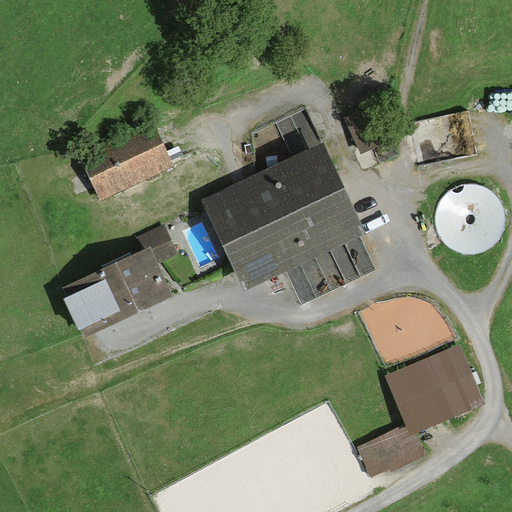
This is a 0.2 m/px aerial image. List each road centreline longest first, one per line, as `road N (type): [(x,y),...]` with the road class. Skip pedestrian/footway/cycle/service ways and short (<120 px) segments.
road 1 (track): [(352,511),(490,423),(486,368),(417,251),(389,237),(365,177),(323,110),(296,100),(211,131)]
road 2 (track): [(109,353),(389,237)]
road 3 (track): [(365,177),(426,0)]
